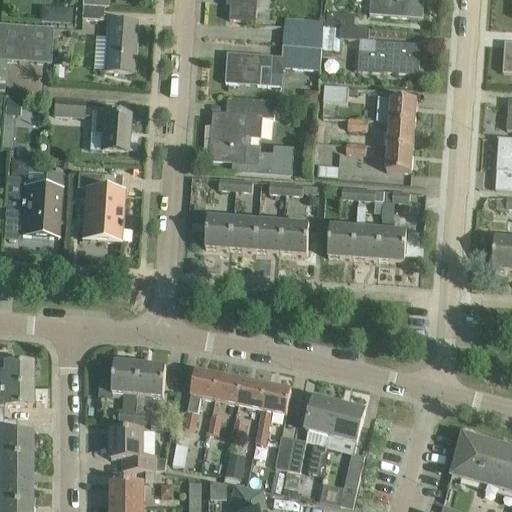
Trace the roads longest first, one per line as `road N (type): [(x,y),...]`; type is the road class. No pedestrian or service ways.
road 1 (residential): [(435,388),(445,343),(469,0)]
road 2 (residential): [(160,332),(187,0)]
road 3 (unclassified): [(435,388),(160,332)]
road 4 (residential): [(69,511),(71,327)]
road 5 (residential): [(402,511),(435,388)]
